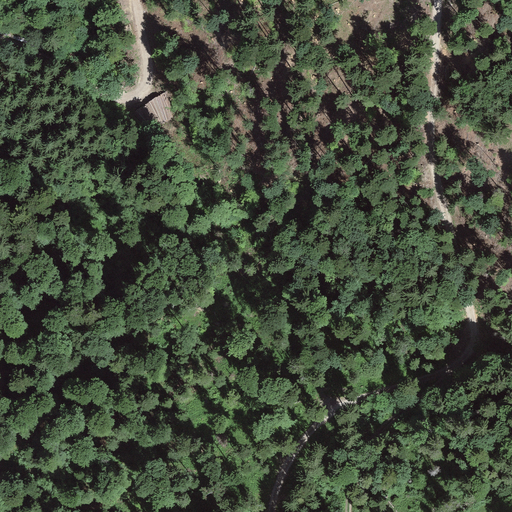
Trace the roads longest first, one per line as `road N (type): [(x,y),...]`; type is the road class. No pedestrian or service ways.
road 1 (track): [(347,511),(348,488),(373,437),(441,383),(470,345),(472,321),(432,147),(437,0)]
road 2 (track): [(0,41),(56,59),(135,102),(146,86),(136,0)]
road 3 (track): [(453,369),(330,413),(292,453),(268,511)]
